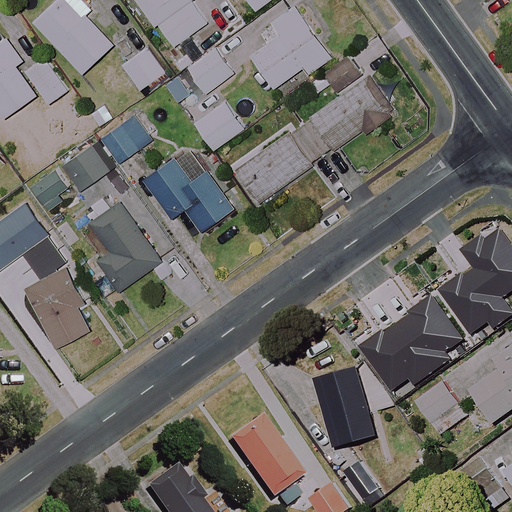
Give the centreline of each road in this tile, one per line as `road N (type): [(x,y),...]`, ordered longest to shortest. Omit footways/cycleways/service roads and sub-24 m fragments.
road 1 (residential): [(509,131),(0,496)]
road 2 (residential): [(509,131),(419,0)]
